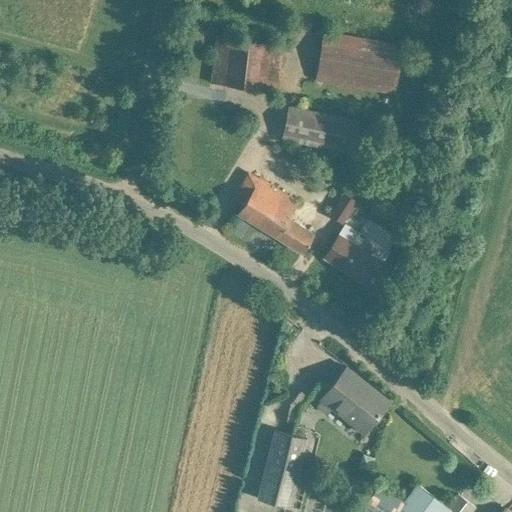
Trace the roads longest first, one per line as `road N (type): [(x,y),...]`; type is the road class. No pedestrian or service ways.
road 1 (unclassified): [(511,470),(210,241),(0,159)]
road 2 (unknown): [(127,209),(166,0)]
